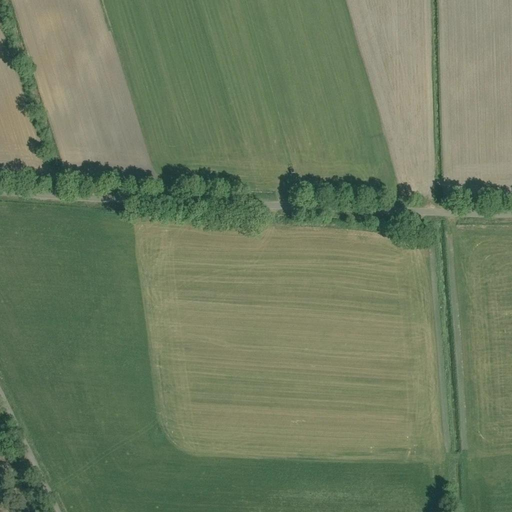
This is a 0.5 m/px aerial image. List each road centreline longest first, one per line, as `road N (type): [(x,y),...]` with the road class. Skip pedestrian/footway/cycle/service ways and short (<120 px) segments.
road 1 (unclassified): [(511,211),(0,192)]
road 2 (unclassified): [(55,511),(0,397)]
